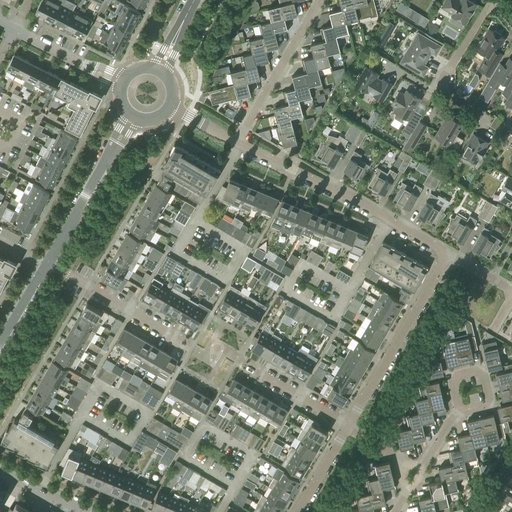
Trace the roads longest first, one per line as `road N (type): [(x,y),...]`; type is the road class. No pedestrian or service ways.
road 1 (residential): [(447,254),(238,144)]
road 2 (residential): [(347,425),(447,254)]
road 3 (tertiary): [(47,264),(134,114)]
road 4 (residential): [(191,347),(47,264)]
road 5 (residential): [(238,144),(320,0)]
road 6 (residential): [(124,83),(14,30)]
road 7 (residential): [(347,425),(244,362)]
